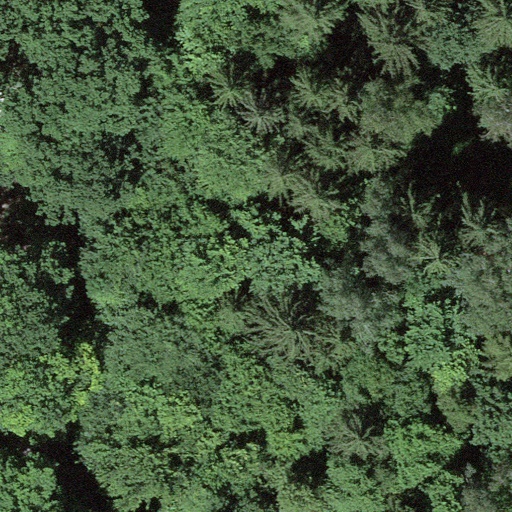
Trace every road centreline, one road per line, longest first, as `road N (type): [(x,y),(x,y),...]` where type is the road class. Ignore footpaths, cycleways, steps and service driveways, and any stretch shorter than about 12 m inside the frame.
road 1 (unclassified): [(85,511),(0,360)]
road 2 (track): [(26,0),(0,144)]
